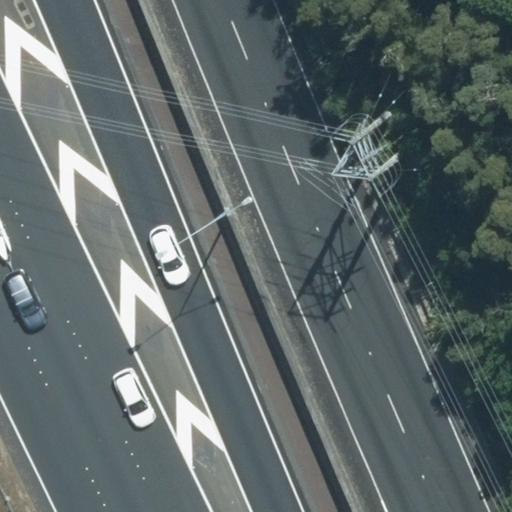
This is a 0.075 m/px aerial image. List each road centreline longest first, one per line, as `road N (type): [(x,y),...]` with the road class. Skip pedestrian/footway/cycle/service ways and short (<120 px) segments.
road 1 (motorway): [(72,0),(279,511)]
road 2 (motorway): [(0,283),(110,511)]
